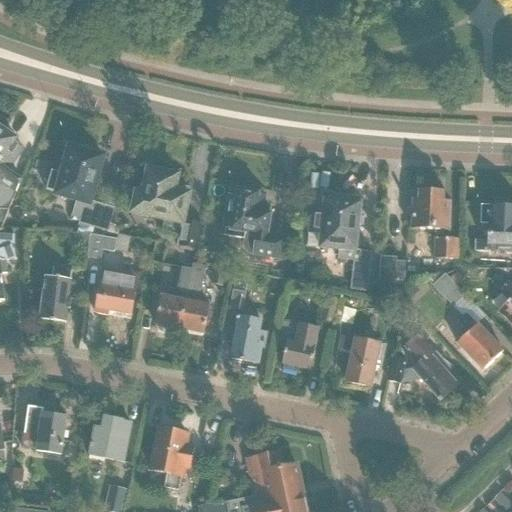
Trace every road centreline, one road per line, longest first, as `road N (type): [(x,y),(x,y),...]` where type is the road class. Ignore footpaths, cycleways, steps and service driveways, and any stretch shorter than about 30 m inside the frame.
road 1 (secondary): [(511,133),(337,121),(221,103),(0,41)]
road 2 (secondary): [(0,63),(270,129),(511,149)]
road 3 (residential): [(0,367),(225,397),(351,426)]
